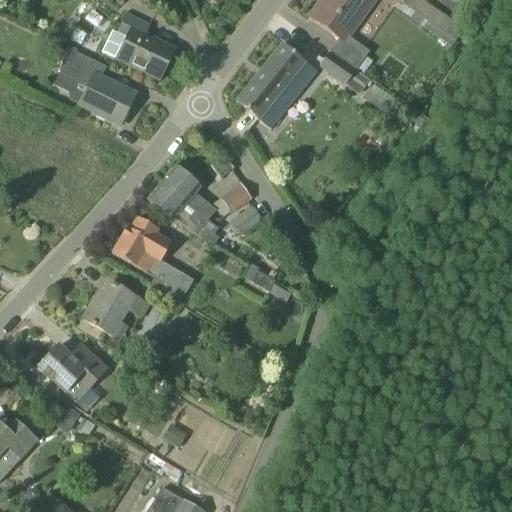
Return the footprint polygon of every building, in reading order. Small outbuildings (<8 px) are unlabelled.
[(322,0),(309,19),(339,41),(340,40),(357,17),(361,20),(375,0),(322,0)] [(429,3),(425,0),(396,0),(398,1),(394,8),(451,49),(464,31),(427,5),(429,3)] [(160,82),(175,52),(145,37),(149,27),(126,16),(117,34),(112,32),(102,53),(115,59),(160,82)] [(356,72),(357,71),(366,58),(340,40),(339,41),(330,54),(356,72)] [(258,121),(305,63),(283,46),(236,103),(258,121)] [(106,69),(70,51),(59,73),(60,74),(60,73),(89,87),(79,107),(119,127),(135,96),(101,79),(106,69)] [(345,87),(355,73),(329,54),(319,68),(345,87)] [(389,120),(400,105),(374,86),(363,100),(389,120)] [(162,183),(207,222),(216,212),(195,195),(200,189),(175,167),(162,183)] [(203,228),(207,222),(162,183),(146,201),(171,222),(173,220),(211,249),(218,240),(203,228)] [(221,200),(230,214),(251,200),(241,186),(221,200)] [(240,237),(260,223),(251,209),(231,223),(240,237)] [(158,232),(154,230),(137,220),(130,232),(126,230),(121,238),(121,239),(112,255),(157,282),(152,290),(149,288),(148,289),(170,302),(185,277),(160,263),(171,245),(155,236),(158,232)] [(275,283),(256,273),(258,270),(250,266),(243,279),(268,294),(275,283)] [(149,308),(134,299),(109,285),(96,306),(93,304),(83,321),(120,343),(128,329),(119,323),(126,311),(142,320),(149,308)] [(38,369),(76,405),(89,391),(88,390),(106,371),(84,350),(73,361),(69,357),(69,358),(61,350),(54,357),(51,355),(38,369)] [(74,427),(80,417),(61,404),(48,423),(68,436),(74,427)] [(0,483),(20,462),(19,461),(36,442),(15,423),(6,433),(0,427),(0,483)] [(175,429),(167,443),(178,449),(186,436),(175,429)] [(197,511),(188,506),(162,489),(147,511),(197,511)] [(63,511),(47,503),(41,511),(63,511)]
